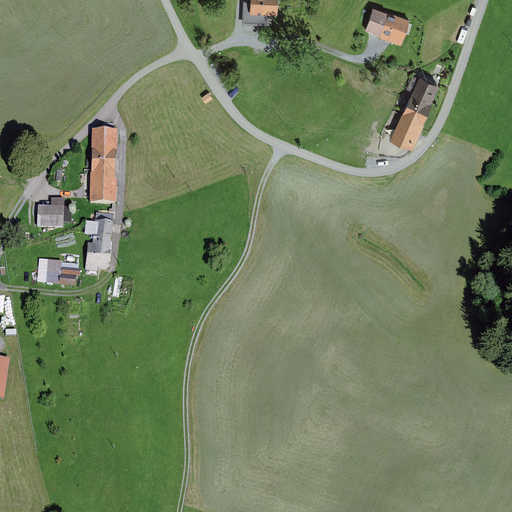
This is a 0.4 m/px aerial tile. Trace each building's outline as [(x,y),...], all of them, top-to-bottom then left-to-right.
[(273,0),(244,0),(245,27),(269,27),(269,12),(274,12),(273,0)] [(407,22),(374,10),(367,31),(399,43),(407,22)] [(437,87),(418,78),(391,138),(410,146),(437,87)] [(117,135),(93,134),(91,203),(115,204),(116,183),(114,182),(114,154),(117,154),(117,135)] [(72,207),(62,207),(63,200),(51,200),(51,208),(38,208),(38,227),(62,227),(62,222),(70,222),(71,215),(72,215),(74,214),(75,213),(75,212),(75,210),(75,209),(74,208),(72,207)] [(95,223),(86,223),(85,236),(94,237),(93,247),(88,247),(86,270),(96,271),(96,267),(108,268),(112,217),(96,216),(95,223)] [(40,261),(38,282),(74,285),(76,265),(40,261)] [(8,361),(0,359),(0,397),(3,398),(8,361)]
